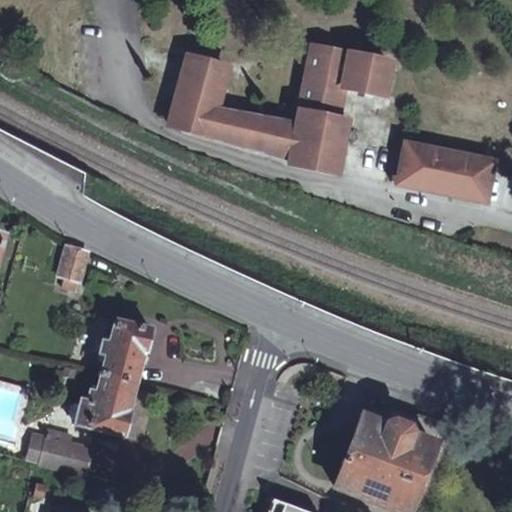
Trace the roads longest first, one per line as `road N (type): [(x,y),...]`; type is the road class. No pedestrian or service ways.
road 1 (residential): [(511,220),(300,184),(167,134),(130,105),(118,24)]
road 2 (secondary): [(274,319),(0,171)]
road 3 (secondary): [(511,406),(274,319)]
road 4 (residential): [(274,319),(222,511)]
